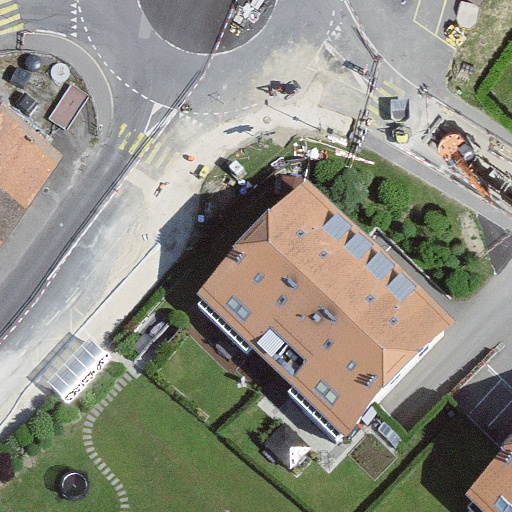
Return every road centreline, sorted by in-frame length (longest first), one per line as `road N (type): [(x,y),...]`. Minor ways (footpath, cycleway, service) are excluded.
road 1 (tertiary): [(191,83),(0,327)]
road 2 (tertiary): [(511,182),(289,42)]
road 3 (tertiary): [(109,0),(132,50),(158,72),(191,83)]
